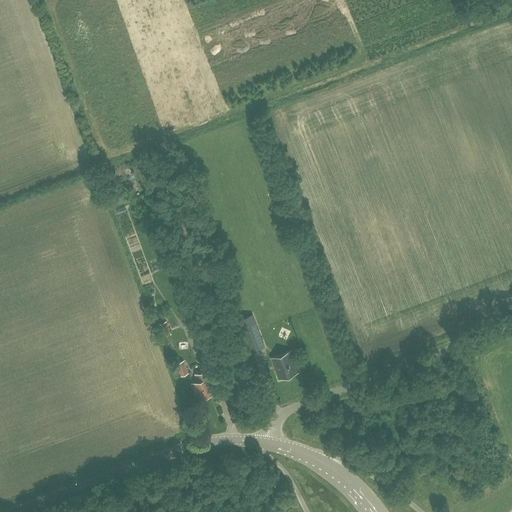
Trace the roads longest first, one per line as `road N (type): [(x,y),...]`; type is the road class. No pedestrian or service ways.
road 1 (unclassified): [(264,443),(290,409),(511,325)]
road 2 (tertiary): [(12,511),(197,443),(264,443)]
